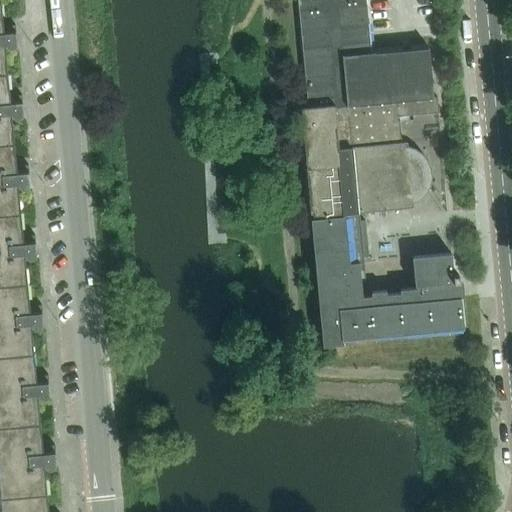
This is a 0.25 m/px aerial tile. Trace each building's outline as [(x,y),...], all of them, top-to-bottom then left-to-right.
[(428,48),(371,54),(365,0),(297,0),(308,107),(300,108),(310,221),(312,221),(324,345),(341,343),(341,339),(463,327),(460,297),(457,274),(452,274),(450,253),(411,257),(414,288),(400,289),(400,292),(385,294),(385,290),(370,291),(371,295),(362,296),(359,264),(361,264),(360,258),(368,257),(366,238),(358,239),(356,216),(358,216),(358,212),(412,207),(412,204),(420,200),(426,194),(430,185),(432,177),(431,169),(428,161),(422,153),(415,149),(407,146),(406,141),(401,142),(398,115),(437,111),(437,96),(432,97),(428,48)] [(428,22),(426,0),(394,0),(396,24),(428,22)] [(0,71),(6,71),(3,42),(4,42),(4,44),(5,45),(6,46),(7,47),(8,47),(9,47),(10,47),(12,47),(13,47),(14,46),(14,45),(15,44),(15,42),(15,41),(16,41),(15,25),(2,26),(0,9),(0,71)] [(0,142),(12,141),(10,112),(11,114),(11,115),(12,116),(13,116),(14,117),(16,117),(17,117),(18,117),(19,117),(20,116),(21,115),(22,114),(22,112),(22,111),(23,111),(21,95),(8,96),(6,71),(0,71),(0,142)] [(0,213),(19,211),(16,182),(17,182),(17,183),(18,185),(19,186),(20,186),(21,187),(22,187),(23,187),(25,187),(26,186),(27,186),(28,185),(28,183),(28,182),(28,181),(29,181),(28,165),(15,166),(12,141),(0,142),(0,213)] [(0,213),(0,283),(25,282),(23,252),(24,253),(24,255),(25,256),(26,256),(27,257),(29,257),(30,257),(31,257),(32,256),(33,256),(34,255),(35,254),(35,252),(35,251),(36,251),(34,235),(21,236),(19,211),(0,213)] [(0,283),(0,354),(32,352),(29,322),(30,322),(30,323),(31,325),(32,326),(33,326),(34,327),(35,327),(36,327),(38,327),(39,326),(40,326),(41,325),(41,323),(41,322),(41,321),(42,321),(41,305),(28,306),(25,282),(0,283)] [(0,354),(0,425),(38,422),(36,392),(37,392),(37,393),(37,394),(38,395),(39,396),(40,397),(42,397),(43,397),(44,397),(45,396),(46,396),(47,395),(48,393),(48,392),(48,391),(49,391),(47,374),(34,376),(32,352),(0,354)] [(0,425),(0,496),(45,492),(42,462),(43,462),(43,463),(44,464),(45,466),(46,466),(47,467),(48,467),(49,467),(51,467),(52,466),(53,466),(54,465),(54,463),(54,462),(55,461),(54,445),(41,446),(38,422),(0,425)] [(46,511),(45,492),(0,496),(0,511),(46,511)]
